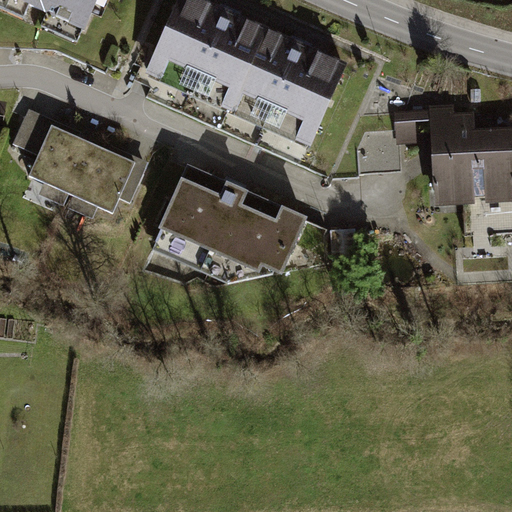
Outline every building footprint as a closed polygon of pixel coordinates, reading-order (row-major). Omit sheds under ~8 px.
[(97,0),(0,0),(0,4),(81,39),(97,0)] [(227,108),(263,27),(199,0),(178,0),(146,73),(227,108)] [(308,143),(344,62),(263,27),(227,108),(308,143)] [(430,112),(395,114),(396,139),(432,138),(435,208),(511,204),(511,128),(496,129),(496,116),(475,117),(475,110),(452,111),(452,106),(430,107),(430,112)] [(83,131),(30,109),(16,145),(39,154),(29,177),(44,183),(39,194),(65,205),(70,193),(73,194),(95,142),(81,136),(83,131)] [(110,148),(95,142),(73,194),(75,195),(70,208),(95,218),(100,206),(116,213),(121,199),(132,204),(150,161),(111,145),(110,148)] [(306,215),(192,164),(163,230),(257,272),(260,265),(279,273),(306,215)]
